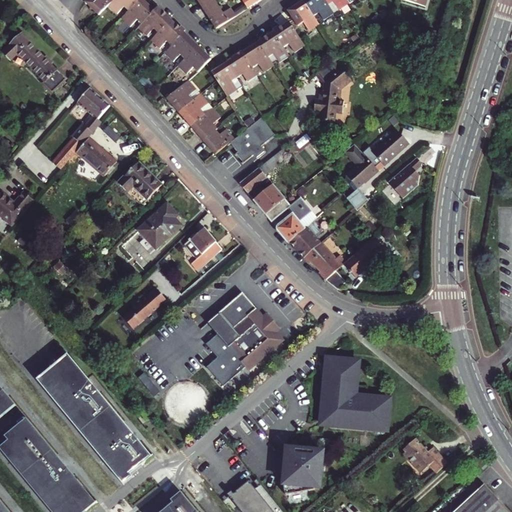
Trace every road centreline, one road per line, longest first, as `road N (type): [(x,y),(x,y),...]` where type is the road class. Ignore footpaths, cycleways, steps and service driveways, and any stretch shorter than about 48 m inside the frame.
road 1 (tertiary): [(52,17),(323,299),(384,318),(452,312)]
road 2 (secondary): [(510,0),(451,190),(452,312)]
road 3 (secondary): [(452,312),(473,388),(511,458)]
